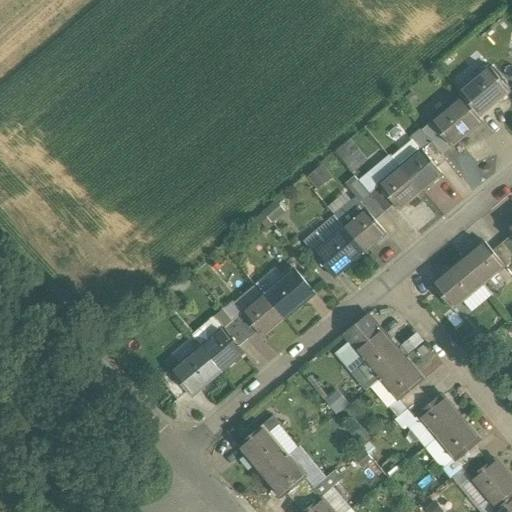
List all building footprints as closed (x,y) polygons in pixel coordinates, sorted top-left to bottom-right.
[(489,69),(458,94),(462,99),(478,118),(509,92),(489,69)] [(462,99),(431,124),(450,147),(481,122),(478,118),(462,99)] [(352,138),(338,149),(353,169),(368,158),(352,138)] [(446,162),(431,144),(422,151),(437,169),(446,162)] [(422,151),(400,169),(419,193),(441,174),(437,169),(422,151)] [(400,169),(379,187),(393,205),(398,210),(419,193),(400,169)] [(356,180),(347,187),(357,200),(360,203),(369,195),(356,180)] [(379,187),(369,195),(384,214),(384,213),(393,205),(379,187)] [(369,195),(360,203),(366,211),(375,221),(384,214),(369,195)] [(357,200),(335,218),(344,229),(366,211),(360,203),(357,200)] [(366,211),(344,229),(364,252),(385,234),(375,221),(366,211)] [(335,218),(304,244),(313,255),(344,229),(335,218)] [(344,229),(313,255),(333,278),(364,252),(344,229)] [(511,237),(502,245),(511,257),(511,237)] [(485,243),(463,261),(482,285),(504,266),(493,252),(485,243)] [(511,257),(502,245),(493,252),(504,266),(508,270),(511,266),(511,257)] [(463,261),(432,287),(452,310),(482,285),(463,261)] [(314,292),(295,269),(263,295),(283,319),(314,292)] [(283,319),(263,295),(242,313),(258,332),(262,336),(283,319)] [(239,308),(234,302),(223,311),(232,321),(242,313),(238,308),(239,308)] [(223,311),(215,318),(224,329),(232,321),(223,311)] [(258,332),(242,313),(232,321),(248,340),(258,332)] [(367,315),(344,334),(355,348),(378,329),(367,315)] [(248,340),(232,321),(224,329),(239,347),(248,340)] [(239,347),(224,329),(201,347),(221,370),(243,352),(239,347)] [(404,360),(378,329),(355,348),(364,358),(381,379),(404,360)] [(482,353),(473,342),(465,349),(474,359),(482,353)] [(201,347),(171,373),(187,392),(190,396),(221,370),(201,347)] [(381,379),(364,358),(353,367),(352,373),(367,390),(371,387),(372,387),(381,379)] [(422,382),(404,360),(381,379),(398,400),(399,401),(418,386),(422,382)] [(171,373),(169,370),(160,378),(178,399),(187,392),(171,373)] [(398,400),(381,379),(372,387),(388,407),(398,400)] [(418,386),(399,401),(407,411),(425,395),(418,386)] [(337,413),(350,403),(339,388),(326,397),(337,413)] [(425,395),(407,411),(414,419),(414,420),(419,416),(433,405),(425,395)] [(433,405),(419,416),(437,438),(460,418),(442,397),(433,405)] [(437,438),(419,416),(414,420),(414,419),(406,426),(410,431),(408,436),(414,443),(419,442),(424,448),(437,438)] [(460,418),(437,438),(455,460),(473,444),(478,440),(460,418)] [(322,494),(334,485),(283,422),(271,431),(322,494)] [(288,457),(261,425),(237,445),(264,477),(288,457)] [(437,438),(424,448),(442,470),(455,460),(437,438)] [(473,444),(455,460),(462,469),(481,454),(473,444)] [(305,478),(288,457),(264,477),(281,497),(286,493),(305,478)] [(511,480),(494,459),(470,478),(496,509),(511,496),(511,480)] [(305,478),(286,493),(295,503),(313,488),(305,478)] [(313,488),(295,503),(302,511),(320,496),(313,488)] [(333,511),(320,496),(302,511),(301,511),(333,511)] [(511,511),(511,496),(496,509),(492,511),(511,511)]
